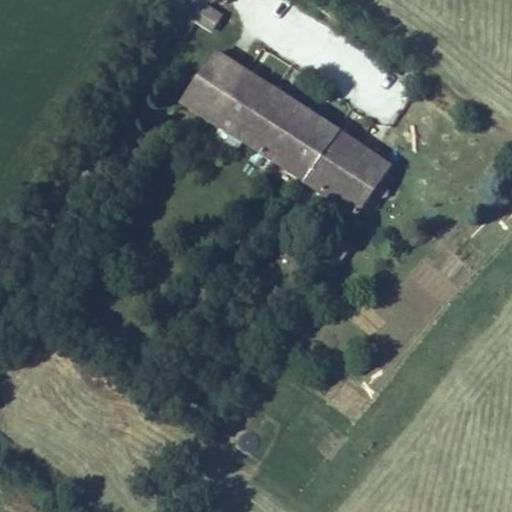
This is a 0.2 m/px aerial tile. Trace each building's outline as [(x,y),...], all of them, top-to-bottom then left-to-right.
[(195,24),(213,33),(223,13),(205,4),(195,24)] [(169,88),(199,116),(232,65),(194,48),(169,88)] [(376,154),(232,65),(199,116),(344,206),(376,154)] [(327,233),(312,224),(300,246),(314,255),(327,233)] [(338,239),(327,233),(314,255),(325,261),(338,239)]
